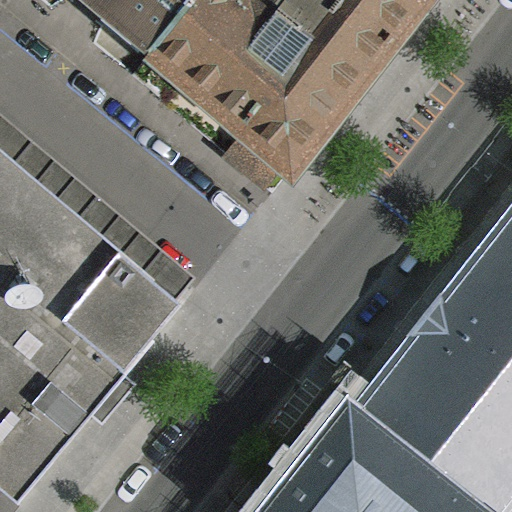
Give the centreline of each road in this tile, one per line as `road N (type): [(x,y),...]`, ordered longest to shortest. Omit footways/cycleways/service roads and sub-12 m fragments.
road 1 (residential): [(308,314),(0,59)]
road 2 (tertiary): [(308,314),(511,68)]
road 3 (tertiary): [(150,511),(308,314)]
